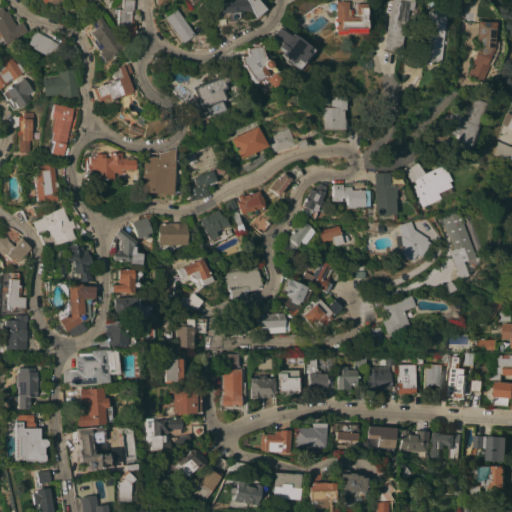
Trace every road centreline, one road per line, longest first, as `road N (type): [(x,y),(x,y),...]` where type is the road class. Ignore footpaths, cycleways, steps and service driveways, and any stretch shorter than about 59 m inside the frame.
road 1 (residential): [(219,436),(208,405),(213,329),(267,292),(267,250),(304,179),(351,173),(355,160),(342,149),(290,154),(209,203),(142,211),(99,227)]
road 2 (residential): [(86,127),(142,146),(173,138),(178,116),(145,87),(144,48),(210,53),(264,25),(275,0)]
road 3 (residential): [(71,511),(50,409),(65,345),(96,336),(99,227)]
road 4 (residential): [(219,436),(311,410),(511,418)]
road 5 (residential): [(209,346),(350,338),(359,326),(347,292)]
road 6 (residential): [(86,127),(83,42),(33,20),(11,0)]
road 7 (residential): [(373,476),(356,462),(300,471),(234,451),(219,436)]
road 8 (residential): [(0,215),(34,240),(37,313),(65,345)]
